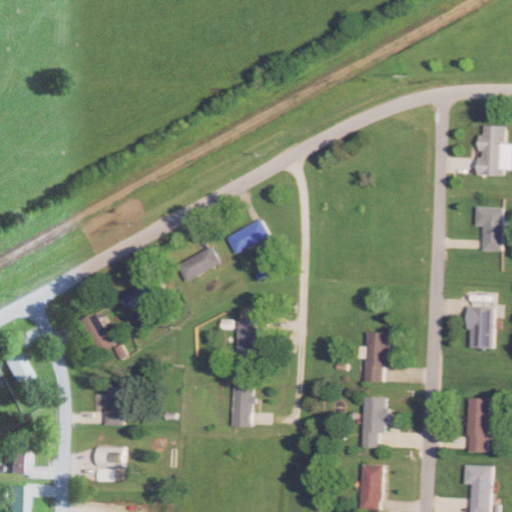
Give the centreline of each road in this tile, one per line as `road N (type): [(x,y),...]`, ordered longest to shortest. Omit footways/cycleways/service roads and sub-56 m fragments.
road 1 (residential): [(31,298),(350,123),(422,95),(511,89)]
road 2 (residential): [(443,92),(426,511)]
road 3 (residential): [(282,158),(299,173),(303,192),(296,414)]
road 4 (residential): [(57,511),(63,371),(31,298)]
